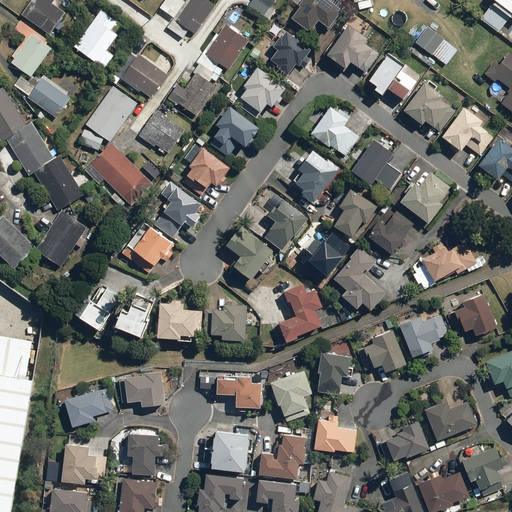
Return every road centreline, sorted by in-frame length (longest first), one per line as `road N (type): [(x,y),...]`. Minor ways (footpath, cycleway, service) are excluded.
road 1 (residential): [(201,263),(204,245),(320,83),(341,87),(511,216)]
road 2 (residential): [(511,444),(459,365),(395,389),(375,407)]
